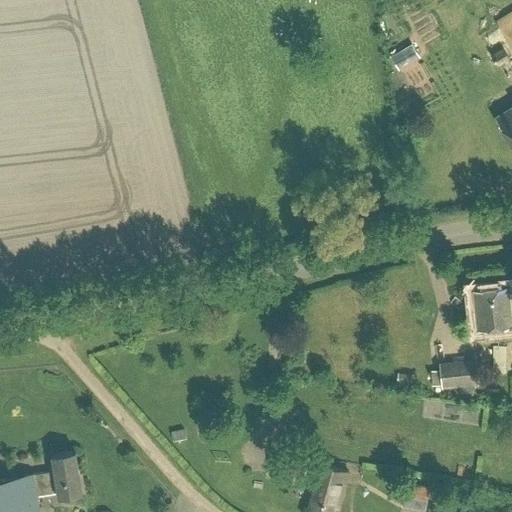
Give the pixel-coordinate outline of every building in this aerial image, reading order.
[(511,44),(511,12),(498,21),(511,44)] [(390,54),(409,43),(404,36),(386,46),(390,54)] [(419,57),(411,43),(390,55),(398,69),(419,57)] [(511,104),(495,115),(511,142),(511,104)] [(510,339),(508,325),(511,324),(511,318),(508,284),(471,288),(475,328),(477,328),(478,343),(510,339)] [(478,384),(475,358),(463,359),(466,385),(478,384)] [(439,368),(430,369),(432,384),(441,383),(439,368)] [(81,491),(74,449),(51,453),(53,470),(33,473),(33,472),(0,477),(0,511),(38,511),(36,493),(56,490),(57,495),(81,491)] [(302,476),(307,457),(274,450),(269,469),(302,476)] [(338,507),(347,470),(319,462),(305,511),(332,511),(334,506),(338,507)]
